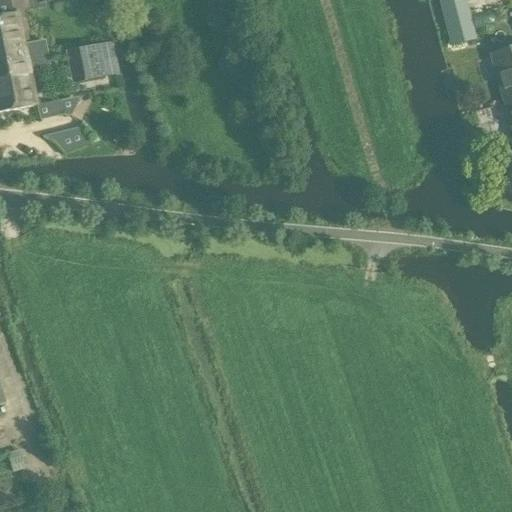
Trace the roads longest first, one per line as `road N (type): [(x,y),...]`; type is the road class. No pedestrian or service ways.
road 1 (unclassified): [(0,196),(511,255)]
road 2 (track): [(396,240),(325,0)]
